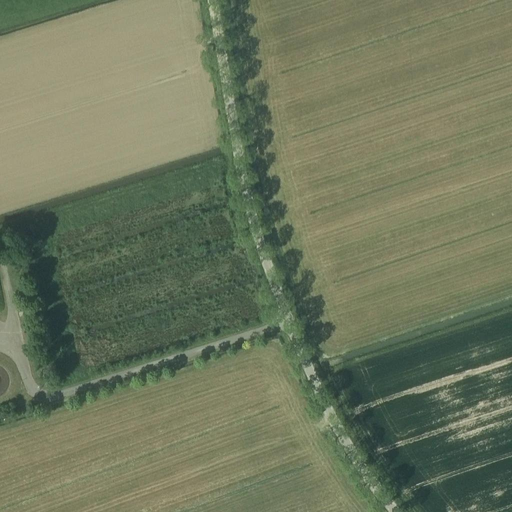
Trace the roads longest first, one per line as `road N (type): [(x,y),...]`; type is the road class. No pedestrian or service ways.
road 1 (unclassified): [(399,511),(344,436),(282,303),(247,196),(212,0)]
road 2 (unknown): [(0,346),(13,351),(32,392),(45,399),(290,323)]
